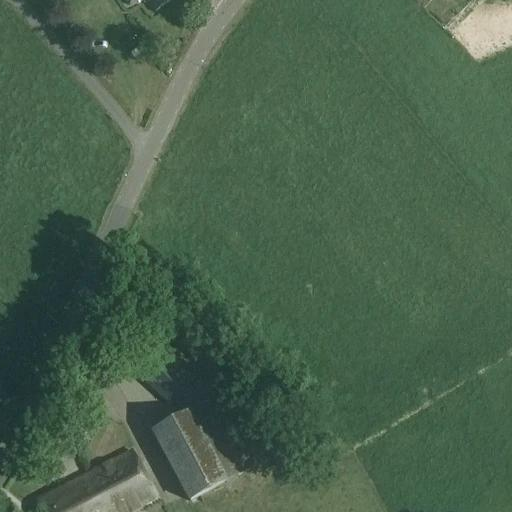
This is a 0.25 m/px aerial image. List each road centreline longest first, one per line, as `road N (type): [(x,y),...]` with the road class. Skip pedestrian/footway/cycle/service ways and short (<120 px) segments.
road 1 (unclassified): [(0,469),(150,149)]
road 2 (unclassified): [(150,149),(15,0)]
road 3 (unclassified): [(150,149),(240,0)]
